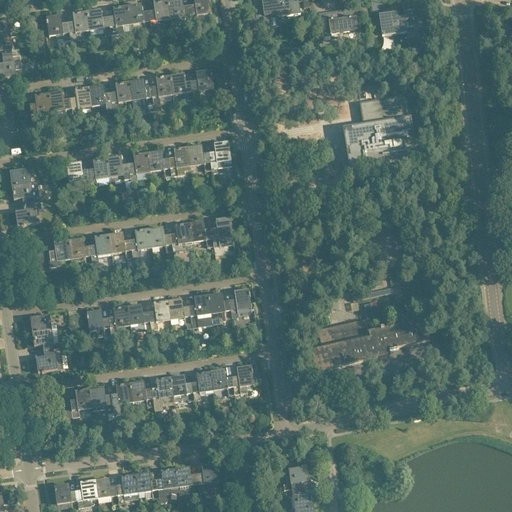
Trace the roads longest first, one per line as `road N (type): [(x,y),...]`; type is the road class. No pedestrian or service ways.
road 1 (residential): [(511,381),(492,304),(460,0)]
road 2 (residential): [(4,317),(268,282)]
road 3 (residential): [(18,392),(278,354)]
road 4 (residential): [(0,240),(257,205)]
road 5 (residential): [(0,165),(247,128)]
road 6 (residential): [(0,92),(238,62)]
road 7 (unknown): [(446,404),(442,359),(408,348),(329,366),(315,384),(322,426)]
road 8 (residential): [(29,469),(241,438)]
road 9 (residential): [(322,426),(485,397),(511,381)]
